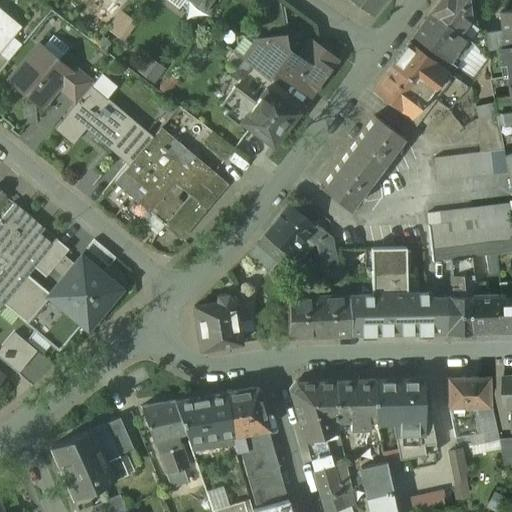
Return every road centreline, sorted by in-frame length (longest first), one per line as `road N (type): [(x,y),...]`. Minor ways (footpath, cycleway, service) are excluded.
road 1 (residential): [(181,295),(262,210),(378,55)]
road 2 (residential): [(268,362),(511,355)]
road 3 (residential): [(0,146),(181,295)]
road 4 (residential): [(15,427),(147,331)]
road 5 (residential): [(268,362),(308,511)]
road 6 (residential): [(147,331),(187,362),(212,369),(268,362)]
